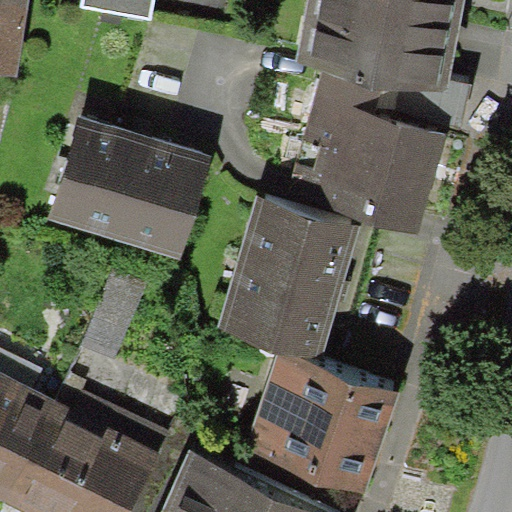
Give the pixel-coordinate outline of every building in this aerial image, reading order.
[(0,0),(0,75),(16,77),(28,0),(0,0)] [(158,0),(81,0),(80,6),(155,19),(158,0)] [(438,68),(450,0),(293,0),(286,40),(438,68)] [(413,208),(435,123),(345,99),(355,60),(320,51),(286,174),(413,208)] [(176,237),(201,149),(67,111),(45,189),(93,203),(91,213),(176,237)] [(316,337),(352,213),(251,183),(232,249),(241,251),(223,311),(316,337)] [(359,473),(391,378),(294,346),(291,356),(272,350),(244,435),(359,473)] [(0,367),(0,480),(2,482),(47,390),(0,367)] [(2,482),(63,511),(118,511),(169,428),(134,409),(124,429),(47,390),(2,482)] [(339,511),(341,509),(185,440),(152,511),(339,511)]
